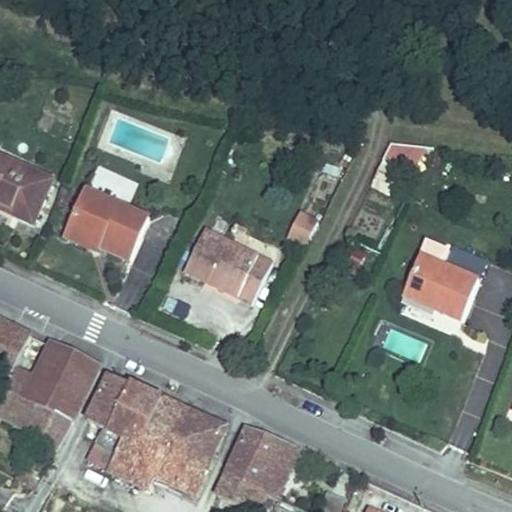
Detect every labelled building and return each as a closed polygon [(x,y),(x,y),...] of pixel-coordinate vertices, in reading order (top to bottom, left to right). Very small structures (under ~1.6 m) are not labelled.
[(392,142),(386,165),(418,172),(424,150),(392,142)] [(51,187),(0,164),(0,211),(34,226),(51,187)] [(147,219),(88,196),(75,231),(106,243),(104,250),(130,261),(147,219)] [(289,241),(307,250),(319,226),(301,217),(289,241)] [(106,243),(75,231),(69,244),(101,257),(106,243)] [(271,264),(205,236),(186,278),(252,307),(271,264)] [(453,255),(430,245),(407,302),(464,326),(482,282),(448,267),(453,255)] [(0,364),(16,372),(20,363),(35,331),(0,315),(0,364)] [(52,339),(35,331),(20,363),(37,372),(52,339)] [(76,416),(103,363),(52,339),(37,372),(20,363),(16,372),(10,384),(76,416)] [(167,395),(114,369),(90,415),(109,424),(130,433),(139,437),(167,395)] [(76,416),(10,384),(2,401),(12,406),(7,414),(62,445),(76,416)] [(230,425),(167,395),(139,437),(130,433),(112,468),(150,487),(156,474),(197,493),(230,425)] [(12,406),(2,401),(0,405),(0,410),(7,414),(12,406)] [(130,433),(109,424),(94,457),(112,468),(130,433)] [(254,427),(223,491),(259,506),(263,498),(270,501),(274,490),(284,495),(305,452),(254,427)] [(24,463),(18,471),(31,478),(35,469),(24,463)] [(321,511),(322,511),(342,511),(349,496),(331,488),(321,511)]
